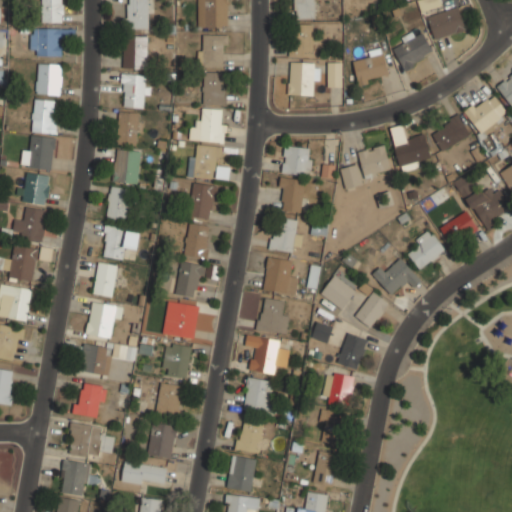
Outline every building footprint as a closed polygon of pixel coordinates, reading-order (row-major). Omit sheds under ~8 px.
[(63,23),(63,0),(41,0),(41,23),(63,23)] [(151,28),(151,0),(126,0),(126,28),(151,28)] [(198,0),(198,26),(228,26),(228,0),(198,0)] [(314,18),(314,0),(292,0),(292,18),(314,18)] [(435,39),(466,28),(458,6),(427,17),(435,39)] [(289,56),(313,56),(313,24),(289,24),(289,56)] [(31,56),(62,57),(62,38),(74,39),(75,29),(32,28),(31,56)] [(404,69),(433,53),(421,30),(391,46),(404,69)] [(198,65),(226,65),(226,34),(198,34),(198,65)] [(123,67),(147,67),(147,35),(123,35),(123,67)] [(352,59),(359,84),(389,76),(383,51),(352,59)] [(316,61),(289,61),(289,94),(316,94),(316,61)] [(60,64),(37,64),(37,94),(60,94),(60,64)] [(327,86),(341,86),(341,68),(328,68),(327,86)] [(226,105),(226,72),(203,72),(203,105),(226,105)] [(511,106),(511,73),(496,85),(511,106)] [(147,74),(123,74),(123,107),(147,107),(147,74)] [(465,113),(481,135),(509,115),(493,93),(465,113)] [(33,132),(55,132),(55,99),(33,99),(33,132)] [(188,175),(227,180),(228,167),(220,166),(226,109),(202,106),(201,121),(192,120),(190,140),(198,141),(196,157),(190,156),(188,175)] [(135,146),(140,114),(120,111),(115,143),(135,146)] [(431,129),(440,150),(469,137),(459,116),(431,129)] [(56,139),(32,133),(24,165),(48,171),(56,139)] [(392,142),(401,170),(432,161),(424,133),(392,142)] [(391,171),(384,143),(357,151),(365,178),(391,171)] [(311,146),(283,146),(283,174),(311,174),(311,146)] [(137,184),(141,151),(117,148),(113,181),(137,184)] [(340,168),(346,188),(364,183),(358,163),(340,168)] [(511,192),(511,170),(502,178),(511,192)] [(20,181),(17,199),(45,205),(51,176),(29,172),(26,183),(20,181)] [(282,211),(303,211),(303,178),(282,178),(282,211)] [(212,219),(216,183),(193,180),(189,216),(212,219)] [(494,184),(468,197),(482,226),(508,214),(494,184)] [(106,217),(127,220),(132,188),(111,185),(106,217)] [(47,210),(26,206),(25,217),(16,216),(12,236),(42,241),(47,210)] [(440,228),(453,246),(478,226),(464,209),(440,228)] [(272,249),(300,251),(301,234),(296,234),(297,219),(275,218),(272,249)] [(207,257),(210,225),(188,222),(185,255),(207,257)] [(125,248),(137,249),(139,229),(104,225),(101,256),(124,258),(125,248)] [(420,269),(445,249),(430,230),(405,250),(420,269)] [(33,280),(38,247),(10,243),(5,276),(33,280)] [(293,260),(268,257),(263,289),(289,292),(293,260)] [(390,294),(408,280),(414,286),(421,280),(403,257),(384,272),(380,267),(373,273),(390,294)] [(174,292),(195,298),(205,265),(183,259),(174,292)] [(111,296),(118,265),(99,261),(92,292),(111,296)] [(355,291),(335,274),(320,292),(341,308),(355,291)] [(0,315),(26,319),(31,287),(1,283),(0,289),(0,315)] [(355,315),(372,328),(390,303),(373,290),(355,315)] [(281,311),(283,300),(262,297),(257,328),(285,333),(288,312),(281,311)] [(120,318),(123,306),(94,299),(85,331),(109,337),(114,317),(120,318)] [(163,333),(193,338),(198,304),(168,299),(163,333)] [(332,327),(317,321),(311,336),(327,343),(332,327)] [(0,357),(17,360),(22,327),(0,323),(0,357)] [(336,361),(357,369),(367,339),(347,331),(336,361)] [(279,373),(284,339),(247,334),(246,344),(254,346),(251,369),(279,373)] [(184,377),(192,347),(169,341),(161,371),(184,377)] [(112,346),(84,342),(80,370),(108,374),(112,346)] [(0,402),(12,403),(13,369),(0,368),(0,402)] [(325,398),(352,398),(352,373),(325,373),(325,398)] [(243,409),(272,414),(274,404),(266,402),(270,380),(248,376),(243,409)] [(72,410),(97,418),(107,388),(82,380),(72,410)] [(182,385),(160,382),(156,413),(178,416),(182,385)] [(344,441),(344,410),(320,410),(320,441),(344,441)] [(265,423),(243,418),(236,448),(258,453),(265,423)] [(99,456),(100,449),(112,450),(114,437),(103,435),(104,425),(71,421),(67,452),(99,456)] [(171,457),(176,425),(154,422),(148,453),(171,457)] [(313,483),(332,486),(339,453),(319,449),(313,483)] [(251,491),(257,459),(233,454),(227,487),(251,491)] [(59,491),(83,495),(85,483),(92,484),(93,475),(89,475),(90,462),(64,458),(59,491)] [(121,480),(163,487),(166,467),(125,460),(121,480)] [(296,511),(326,511),(329,494),(307,491),(305,508),(297,507),(296,511)] [(260,498),(227,494),(225,511),(247,511),(248,509),(258,511),(260,498)] [(53,511),(77,511),(79,499),(56,495),(53,511)] [(160,511),(163,499),(143,496),(140,511),(160,511)]
